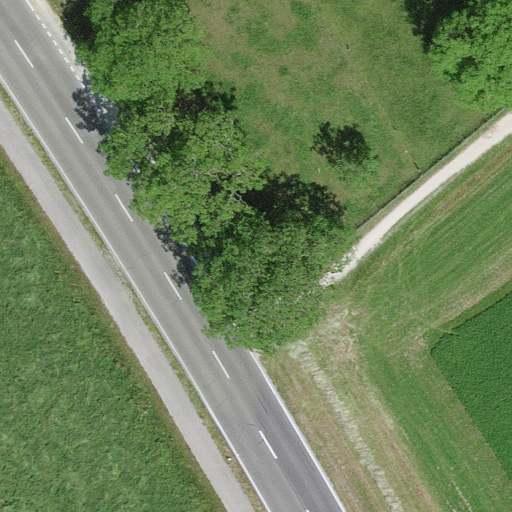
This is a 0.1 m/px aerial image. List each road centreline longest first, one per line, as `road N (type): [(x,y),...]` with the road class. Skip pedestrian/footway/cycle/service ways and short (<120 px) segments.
road 1 (secondary): [(0,23),(211,348),(303,511)]
road 2 (track): [(211,348),(511,121)]
